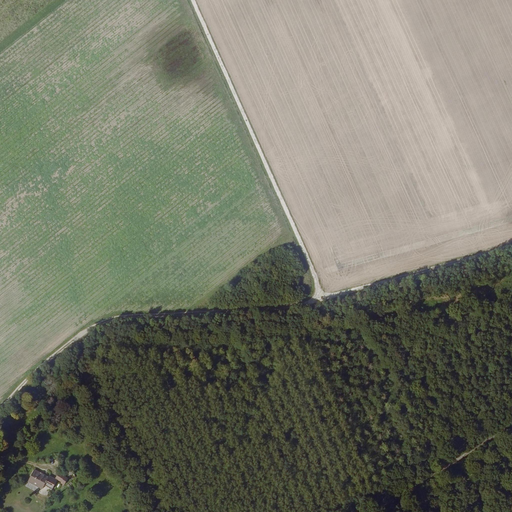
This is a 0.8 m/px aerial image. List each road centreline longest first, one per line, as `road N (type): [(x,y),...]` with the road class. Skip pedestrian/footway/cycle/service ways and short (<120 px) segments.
road 1 (track): [(511,250),(298,306),(105,320),(57,352),(0,410)]
road 2 (track): [(357,293),(498,511)]
road 3 (track): [(511,427),(383,511)]
